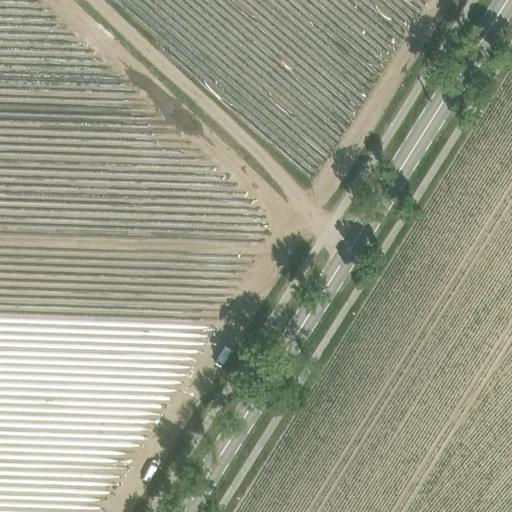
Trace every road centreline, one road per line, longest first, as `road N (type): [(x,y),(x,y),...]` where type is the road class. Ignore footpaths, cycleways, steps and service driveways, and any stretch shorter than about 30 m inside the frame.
road 1 (secondary): [(184,511),(509,0)]
road 2 (track): [(351,247),(91,0)]
